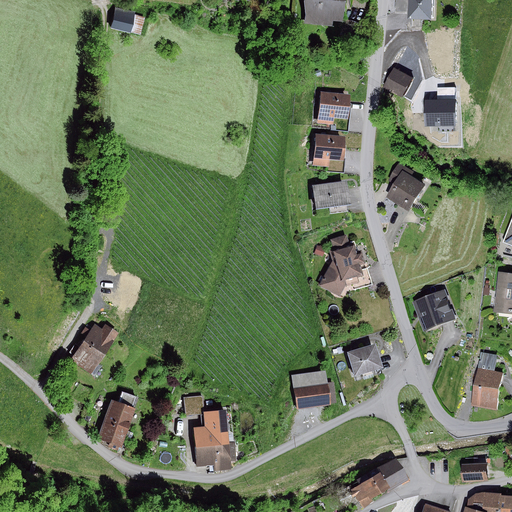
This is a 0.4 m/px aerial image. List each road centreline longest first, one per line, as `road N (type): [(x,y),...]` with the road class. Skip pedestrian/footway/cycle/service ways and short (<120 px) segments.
road 1 (residential): [(385,401),(232,476),(142,473),(101,451),(0,357)]
road 2 (track): [(39,391),(90,294),(109,7),(98,0)]
road 3 (residential): [(417,363),(367,185),(377,0)]
road 4 (residential): [(511,422),(452,425),(417,363)]
